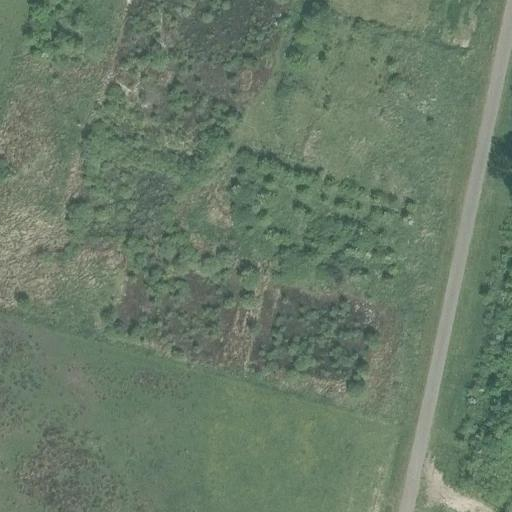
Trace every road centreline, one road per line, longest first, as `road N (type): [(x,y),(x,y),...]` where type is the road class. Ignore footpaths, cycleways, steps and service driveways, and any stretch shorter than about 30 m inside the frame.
road 1 (unclassified): [(405,511),(511,6)]
road 2 (unknown): [(446,511),(511,202)]
